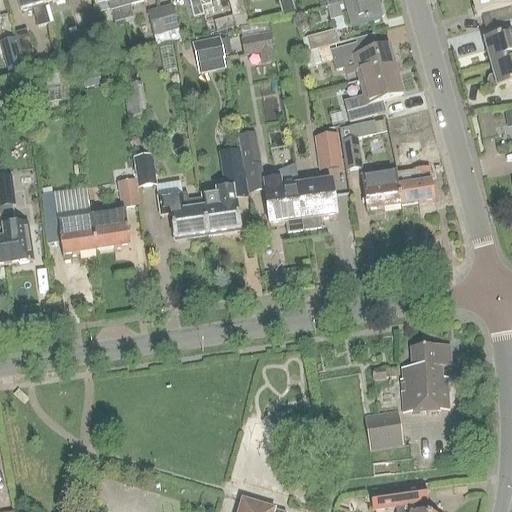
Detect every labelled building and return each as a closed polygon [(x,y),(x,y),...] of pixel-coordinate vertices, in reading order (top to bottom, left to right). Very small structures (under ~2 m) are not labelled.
[(39,29),(48,26),(43,7),(40,0),(15,0),(20,14),(34,10),(39,29)] [(123,22),(116,0),(92,0),(95,8),(109,4),(114,25),(123,22)] [(116,0),(123,22),(133,20),(127,0),(116,0)] [(198,0),(187,0),(193,19),(203,16),(202,15),(201,9),(198,0)] [(210,7),(211,7),(208,0),(198,0),(201,9),(210,7)] [(229,0),(235,18),(243,16),(247,15),(243,0),(229,0)] [(290,0),(280,0),(285,19),(295,16),(290,0)] [(380,22),(374,0),(357,0),(330,8),(335,22),(348,18),(351,31),(380,22)] [(511,0),(471,0),(476,19),(510,10),(510,8),(511,7),(511,0)] [(159,12),(165,35),(177,31),(171,9),(159,12)] [(154,38),(165,35),(159,12),(147,15),(154,38)] [(88,31),(95,54),(107,51),(100,28),(88,31)] [(77,59),(95,54),(88,31),(71,36),(77,59)] [(26,32),(14,36),(15,40),(21,61),(33,57),(26,32)] [(339,32),(309,39),(313,52),(342,45),(339,32)] [(511,35),(483,44),(489,68),(511,61),(511,35)] [(270,36),(241,41),(245,58),(259,55),(273,52),(270,36)] [(11,75),(24,72),(21,61),(15,40),(1,44),(11,75)] [(223,40),(194,46),(199,70),(227,65),(223,40)] [(358,84),(395,74),(388,49),(359,57),(356,46),(329,54),(335,73),(354,68),(358,84)] [(491,93),(496,92),(511,87),(511,88),(511,61),(489,68),(492,79),(488,81),(486,85),(487,90),(491,93)] [(102,73),(81,78),(85,92),(105,87),(102,73)] [(402,98),(395,74),(358,84),(362,99),(344,105),(349,125),(376,117),(373,106),(402,98)] [(58,76),(37,79),(39,91),(60,87),(58,76)] [(142,118),(146,118),(140,83),(125,86),(130,120),(142,118)] [(6,88),(0,88),(0,100),(8,99),(6,88)] [(423,128),(421,116),(412,117),(414,130),(423,128)] [(380,139),(378,127),(342,132),(349,176),(366,174),(362,142),(380,139)] [(262,169),(256,136),(241,138),(247,172),(262,169)] [(345,171),(340,137),(317,140),(322,174),(345,171)] [(232,190),(234,202),(248,200),(241,153),(220,156),(225,191),(232,190)] [(160,189),(156,159),(136,162),(140,192),(160,189)] [(304,233),(297,189),(298,188),(295,168),(276,175),(277,184),(263,185),(264,193),(263,193),(269,229),(285,227),(286,235),(304,233)] [(400,190),(402,208),(417,205),(417,207),(434,204),(429,169),(412,172),(415,187),(400,190)] [(383,210),(402,208),(400,190),(397,175),(361,180),(366,215),(383,213),(383,210)] [(0,180),(0,208),(15,207),(11,179),(0,180)] [(139,208),(135,182),(117,184),(121,211),(139,208)] [(336,219),(331,184),(298,188),(297,189),(304,233),(321,230),(320,222),(336,219)] [(201,202),(207,238),(223,236),(223,234),(239,232),(236,206),(234,206),(234,202),(232,190),(225,191),(215,193),(216,197),(201,199),(201,202)] [(52,195),(41,197),(46,227),(57,226),(52,195)] [(191,241),(207,238),(201,202),(188,204),(186,196),(158,200),(160,219),(170,217),(174,242),(190,239),(191,241)] [(15,227),(12,210),(0,212),(0,218),(7,268),(32,265),(26,225),(15,227)] [(113,253),(130,250),(125,215),(91,220),(93,236),(96,253),(113,251),(113,253)] [(93,236),(91,220),(57,226),(62,260),(79,258),(79,256),(96,253),(93,236)] [(403,370),(403,382),(402,382),(404,415),(449,412),(447,379),(442,380),(441,368),(452,368),(450,346),(411,349),(412,369),(403,370)] [(384,372),(372,373),(373,382),(385,381),(384,372)] [(370,449),(403,446),(398,413),(365,419),(370,449)] [(425,511),(424,506),(427,506),(424,489),(371,497),(372,510),(396,506),(396,511),(425,511)] [(280,511),(273,510),(242,500),(238,511),(280,511)]
